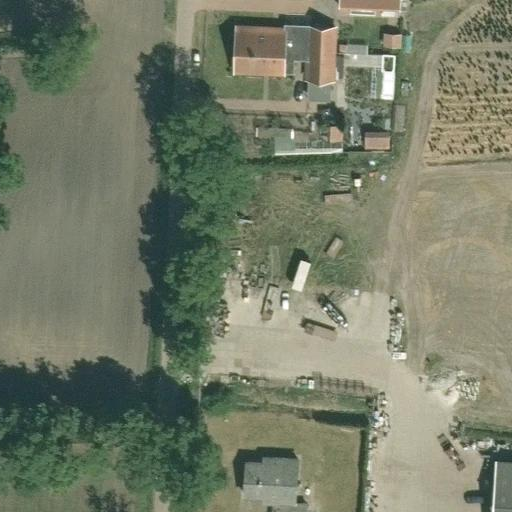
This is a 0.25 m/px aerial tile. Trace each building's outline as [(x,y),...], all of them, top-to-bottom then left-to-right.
[(399,9),(399,0),(339,0),(339,7),(399,9)] [(284,24),(284,29),(236,27),(236,43),(235,70),(283,72),(294,73),(294,59),(308,60),(307,79),(332,80),(333,51),(334,27),(311,26),(311,25),(284,24)] [(334,126),(335,142),(348,141),(347,126),(334,126)] [(314,150),(332,147),(331,138),(312,141),(314,150)] [(353,353),(352,341),(297,344),(298,355),(353,353)] [(305,511),(306,503),(294,502),(297,460),(262,458),(262,462),(246,461),(244,495),(262,496),(262,502),(272,502),(271,511),(305,511)] [(511,511),(511,460),(496,460),(493,511),(511,511)]
